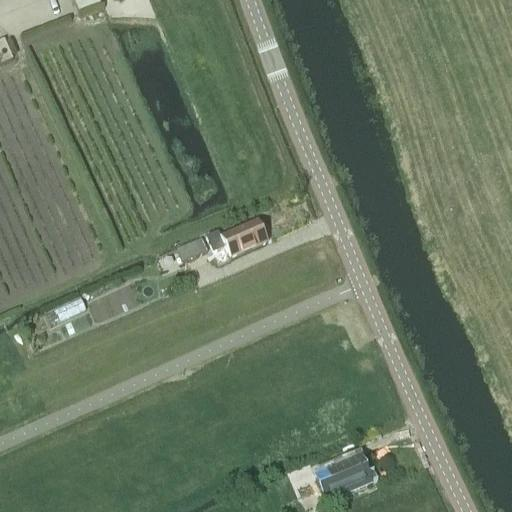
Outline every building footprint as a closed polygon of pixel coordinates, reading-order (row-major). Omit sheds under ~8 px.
[(96,0),(85,0),(90,11),(99,7),(96,0)] [(0,41),(0,57),(9,52),(3,40),(0,41)] [(223,253),(227,263),(266,245),(257,225),(219,242),(217,237),(206,242),(213,257),(223,253)] [(196,243),(176,251),(182,265),(202,257),(207,255),(201,241),(196,243)] [(325,507),(371,487),(359,460),(314,480),(309,467),(286,477),(297,501),(318,492),(325,507)]
